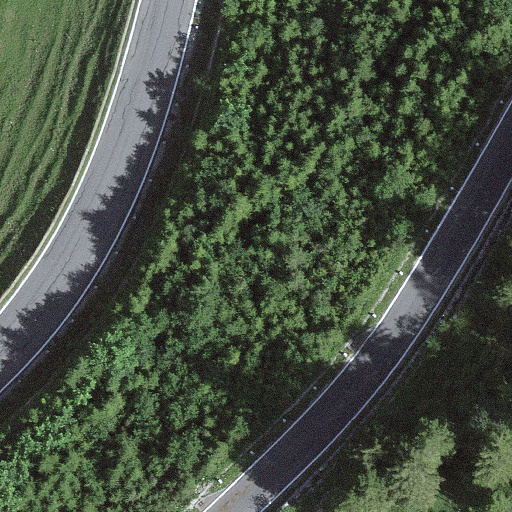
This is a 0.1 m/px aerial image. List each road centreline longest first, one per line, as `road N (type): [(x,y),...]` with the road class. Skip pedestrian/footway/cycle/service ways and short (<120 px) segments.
road 1 (secondary): [(511,138),(394,336),(306,440),(230,511)]
road 2 (secondary): [(0,353),(59,279),(111,182),(168,0)]
